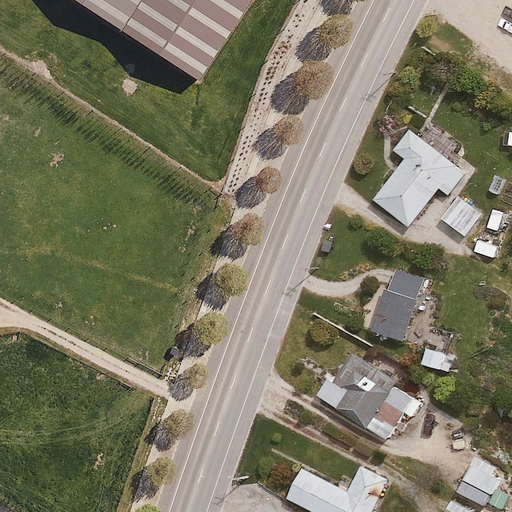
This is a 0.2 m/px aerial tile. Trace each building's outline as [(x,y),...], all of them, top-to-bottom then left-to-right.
[(259,0),(73,0),(204,84),(259,0)] [(470,172),(418,128),(402,151),(409,155),(379,197),(416,224),(443,188),(453,195),(470,172)] [(467,194),(448,218),(470,234),(489,207),(467,194)] [(511,213),(496,202),(483,220),(499,231),(511,213)] [(426,277),(398,266),(375,327),(403,338),(426,277)] [(454,334),(435,327),(423,357),(442,364),(454,334)] [(331,370),(318,391),(389,435),(422,382),(366,348),(346,379),(331,370)] [(511,384),(510,384),(497,404),(511,413),(511,384)] [(371,511),(390,476),(364,462),(352,485),(303,460),(288,490),(330,511),(371,511)] [(501,475),(476,460),(466,476),(491,491),(501,475)] [(511,491),(499,483),(490,498),(502,506),(511,491)] [(482,511),(453,496),(445,511),(447,511),(482,511)]
